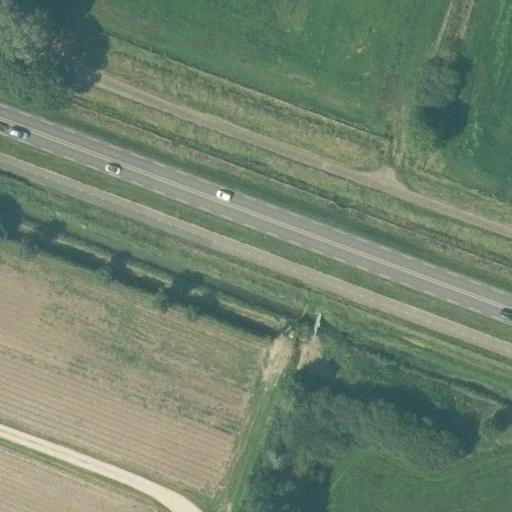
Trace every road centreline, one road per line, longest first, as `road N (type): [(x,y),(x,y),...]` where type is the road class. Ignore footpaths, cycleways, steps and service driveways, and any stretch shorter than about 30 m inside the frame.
road 1 (unclassified): [(511,231),(85,77),(0,30)]
road 2 (primary): [(511,310),(0,119)]
road 3 (track): [(0,427),(208,511)]
